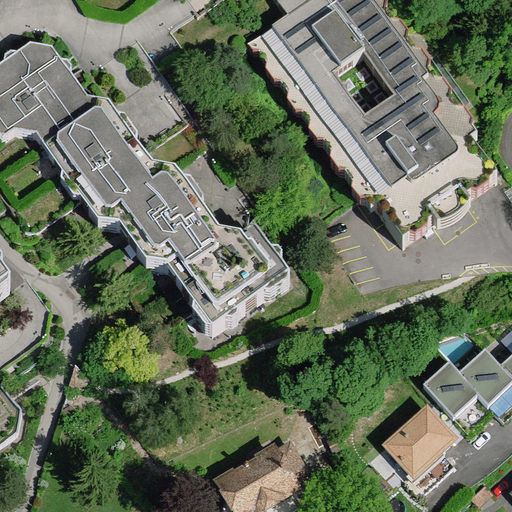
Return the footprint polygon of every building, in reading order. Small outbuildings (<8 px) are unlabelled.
[(493,189),(498,185),(472,149),(478,145),(473,137),(474,132),(466,119),(459,118),(452,107),(453,101),(444,88),(438,87),(430,76),(431,70),(423,57),(417,57),(409,46),(410,40),(401,26),(396,26),(388,15),(388,8),(382,0),(273,0),(289,21),(248,50),(253,58),(260,59),(268,70),(267,76),(275,88),(281,89),(289,101),(288,107),(297,119),(303,120),(311,131),(310,138),(318,149),(324,151),(332,162),(331,168),(340,180),(346,182),(354,193),(352,199),(357,206),(361,210),(368,212),(372,219),(378,215),(404,252),(410,247),(416,248),(428,239),(429,234),(434,230),(438,236),(451,233),(465,222),(471,212),(467,207),(472,204),(478,205),(489,197),(493,189)] [(46,153),(97,117),(99,105),(89,104),(53,52),(31,49),(0,70),(0,141),(3,146),(16,138),(37,141),(46,153)] [(97,117),(46,153),(99,230),(111,232),(112,220),(163,185),(165,173),(154,171),(110,107),(99,105),(97,117)] [(176,175),(165,173),(163,185),(112,220),(111,232),(121,233),(130,246),(147,272),(159,274),(160,262),(212,226),(176,175)] [(220,238),(212,226),(160,262),(159,274),(170,275),(214,339),(291,286),(254,234),(242,242),(220,238)] [(0,299),(12,291),(0,274),(0,299)] [(511,354),(511,334),(502,343),(511,354)] [(461,377),(479,400),(489,410),(511,390),(511,384),(500,371),(485,355),(461,377)] [(511,361),(500,371),(511,384),(511,361)] [(450,366),(424,390),(454,422),(479,400),(461,377),(450,366)] [(89,382),(76,369),(70,387),(76,390),(87,387),(89,382)] [(0,451),(10,445),(19,438),(23,416),(0,383),(0,451)] [(511,390),(489,410),(500,422),(511,410),(511,390)] [(428,413),(386,450),(413,479),(414,481),(443,455),(456,444),(428,413)] [(344,449),(338,438),(331,442),(337,453),(344,449)] [(274,455),(222,486),(232,504),(228,506),(225,511),(265,511),(296,494),(295,492),(311,482),(291,447),(275,457),(274,455)] [(414,481),(413,479),(406,486),(420,502),(456,470),(443,455),(414,481)] [(296,494),(265,511),(297,511),(304,508),(296,494)]
